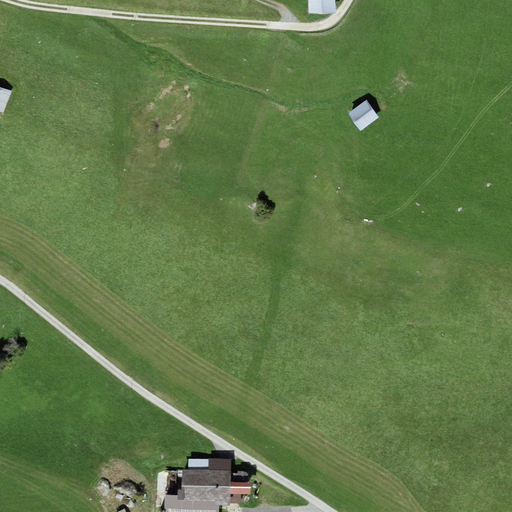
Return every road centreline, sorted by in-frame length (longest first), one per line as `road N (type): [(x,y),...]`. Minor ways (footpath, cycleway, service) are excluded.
road 1 (residential): [(0,281),(127,380),(331,511)]
road 2 (track): [(349,0),(324,25),(294,27),(67,13),(6,0)]
